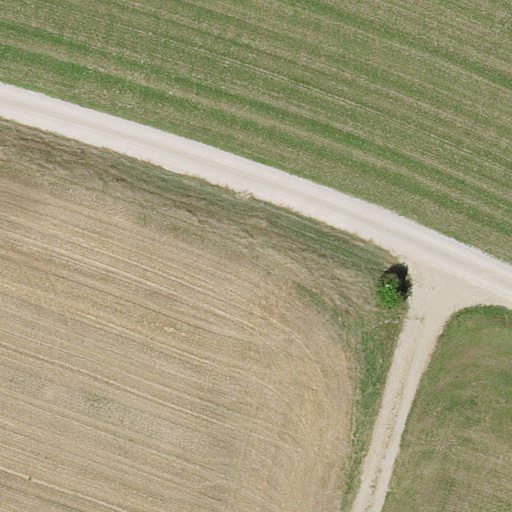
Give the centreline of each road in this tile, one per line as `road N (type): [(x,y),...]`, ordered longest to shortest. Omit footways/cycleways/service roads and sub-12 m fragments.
road 1 (track): [(444,262),(231,177),(0,107)]
road 2 (track): [(364,511),(444,262)]
